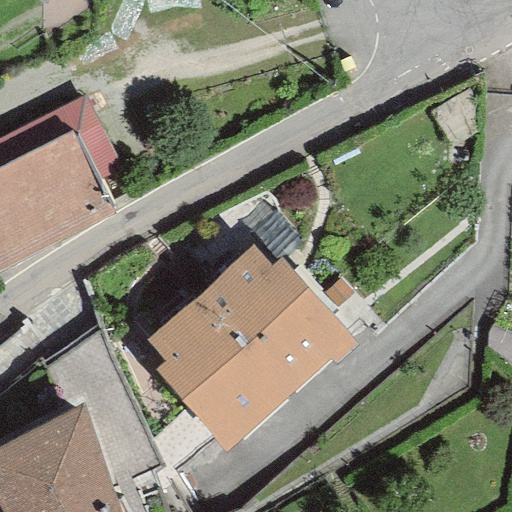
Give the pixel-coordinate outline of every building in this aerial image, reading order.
[(0,258),(104,207),(70,142),(0,178),(0,258)] [(270,269),(251,248),(158,331),(175,350),(165,359),(226,428),(339,327),(280,260),(270,269)] [(88,477),(154,448),(102,324),(44,366),(62,411),(88,477)] [(15,511),(102,511),(100,506),(88,477),(62,411),(0,447),(0,481),(6,492),(15,511)] [(0,511),(127,511),(120,497),(100,506),(102,511),(15,511),(6,492),(0,496),(0,511)]
